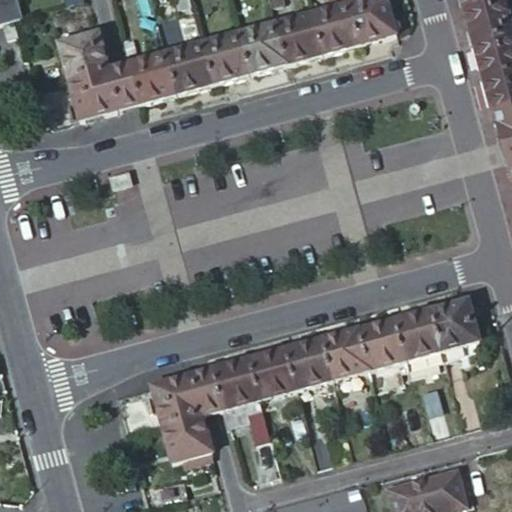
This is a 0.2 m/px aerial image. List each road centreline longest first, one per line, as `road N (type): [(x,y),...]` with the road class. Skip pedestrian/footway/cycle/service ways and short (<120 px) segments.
road 1 (residential): [(194,341),(500,257)]
road 2 (residential): [(139,140),(445,58)]
road 3 (residential): [(238,508),(511,439)]
road 4 (residential): [(33,385),(194,341)]
road 5 (residential): [(0,178),(139,140)]
road 6 (residential): [(33,385),(66,511)]
road 7 (residential): [(0,262),(33,385)]
